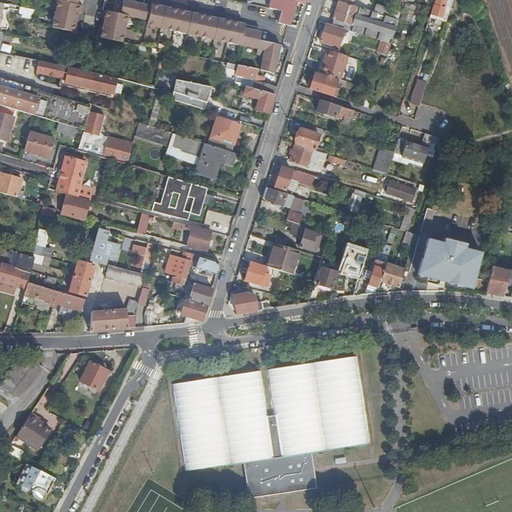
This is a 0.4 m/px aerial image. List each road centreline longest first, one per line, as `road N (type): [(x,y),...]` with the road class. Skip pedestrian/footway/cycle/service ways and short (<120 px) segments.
road 1 (residential): [(313,0),(211,325)]
road 2 (residential): [(211,325),(228,340),(362,319),(511,323)]
road 3 (residential): [(211,325),(424,298),(511,306)]
road 4 (residential): [(64,511),(126,388),(146,368),(151,335)]
road 5 (residential): [(0,340),(151,335)]
road 6 (unknown): [(222,264),(91,224)]
